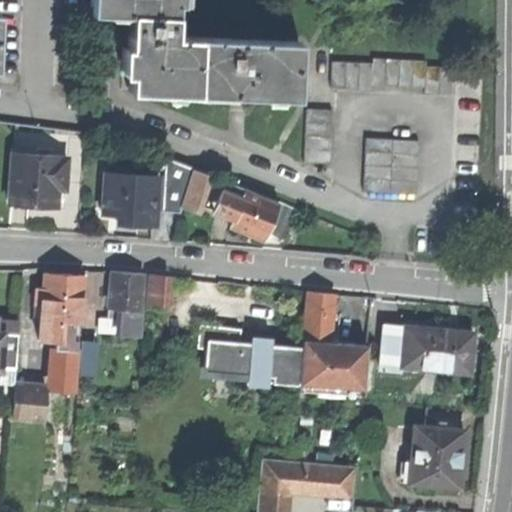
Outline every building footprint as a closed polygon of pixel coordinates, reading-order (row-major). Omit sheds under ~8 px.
[(92,0),(92,12),(131,14),(130,33),(128,34),(128,47),(123,47),(122,56),(122,66),(130,67),(130,90),(208,93),(297,96),(299,42),(173,36),(174,15),(176,15),(176,2),(181,2),(180,0),(92,0)] [(370,89),(371,84),(424,86),(424,92),(452,93),(454,66),(425,65),(426,58),(373,57),(373,62),(332,60),(331,88),(370,89)] [(332,110),(307,108),(304,163),(330,164),(332,110)] [(391,138),(366,137),(364,192),(389,192),(391,138)] [(35,205),(56,206),(57,189),(58,174),(66,175),(67,156),(59,156),(59,154),(12,151),(8,203),(35,205)] [(176,176),(189,181),(193,169),(180,164),(176,176)] [(179,207),(202,212),(216,177),(194,167),(193,169),(189,181),(181,201),(179,207)] [(153,224),(157,175),(104,171),(101,212),(115,214),(134,215),(133,223),(141,224),(153,224)] [(65,189),(66,175),(58,174),(57,189),(65,189)] [(283,242),(296,208),(277,201),(276,203),(245,191),(244,192),(233,187),(221,216),(233,221),(230,227),(248,234),(263,240),(265,235),(283,242)] [(115,222),(133,223),(134,215),(115,214),(115,222)] [(108,282),(106,314),(116,315),(117,308),(122,308),(120,334),(135,336),(140,273),(109,270),(108,282)] [(37,340),(68,342),(69,323),(78,323),(82,275),(42,272),(40,288),(35,288),(34,296),(33,304),(39,304),(37,340)] [(146,273),(144,304),(161,305),(164,275),(146,273)] [(296,388),(362,394),(366,344),(329,341),(332,293),(323,292),(304,291),(300,346),(296,384),(296,388)] [(96,306),(82,305),(81,323),(94,324),(96,306)] [(0,365),(13,367),(16,322),(0,320),(0,365)] [(404,363),(472,369),(476,329),(456,327),(456,322),(445,321),(437,320),(436,326),(388,322),(383,367),(403,370),(404,363)] [(266,380),(296,384),(300,346),(269,343),(270,336),(249,334),(248,340),(237,339),(238,326),(212,324),(197,322),(195,346),(203,347),(201,374),(245,379),(245,382),(265,384),(266,380)] [(101,372),(102,338),(88,338),(86,371),(101,372)] [(52,346),(49,389),(73,391),(77,348),(52,346)] [(45,388),(11,386),(9,418),(43,420),(45,388)] [(402,476),(462,482),(465,450),(467,426),(459,425),(460,417),(440,415),(439,423),(418,421),(414,458),(404,457),(402,476)] [(285,511),(288,490),(352,496),(355,466),(259,456),(253,511),(285,511)]
